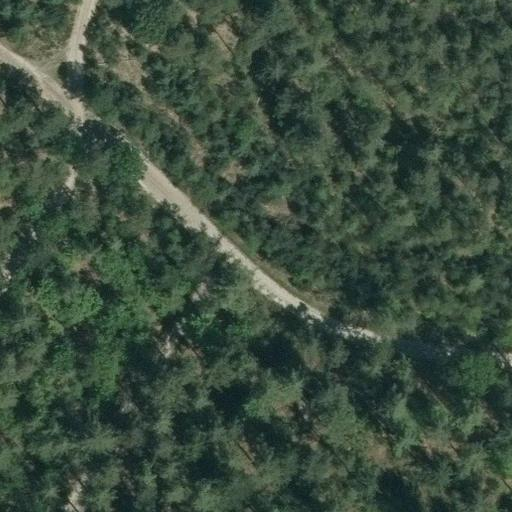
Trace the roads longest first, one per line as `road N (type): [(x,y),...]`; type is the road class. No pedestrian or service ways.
road 1 (track): [(79,128),(267,284),(332,312),(511,346)]
road 2 (track): [(73,511),(229,260)]
road 3 (track): [(0,254),(79,128)]
